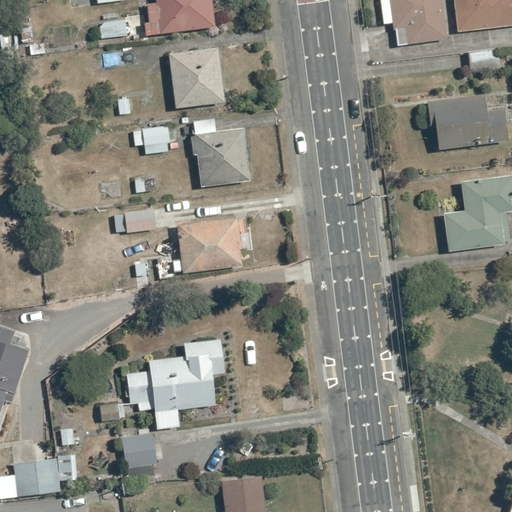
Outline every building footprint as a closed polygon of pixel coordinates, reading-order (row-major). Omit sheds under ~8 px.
[(209,24),(206,0),(142,0),(146,31),(209,24)] [(437,0),(376,0),(380,21),(390,20),(393,43),(442,37),(437,0)] [(511,23),(511,0),(450,0),(454,30),(511,23)] [(123,32),(121,14),(97,17),(100,35),(123,32)] [(220,103),(217,46),(175,48),(178,105),(220,103)] [(496,61),(493,46),(465,52),(468,66),(496,61)] [(499,101),(481,103),(480,92),(425,99),(431,147),(504,138),(499,101)] [(212,129),(211,116),(188,119),(196,184),(245,178),(238,126),(212,129)] [(167,150),(164,124),(130,127),(132,142),(141,141),(142,152),(167,150)] [(511,209),(511,198),(509,171),(456,178),(460,207),(438,210),(443,249),(509,240),(505,210),(511,209)] [(155,227),(152,207),(118,211),(120,231),(155,227)] [(234,233),(232,215),(171,222),(177,270),(237,263),(235,245),(245,244),(244,232),(234,233)] [(147,282),(144,263),(113,268),(116,287),(147,282)] [(33,332),(0,322),(0,421),(9,391),(14,393),(33,332)] [(220,370),(217,337),(181,340),(182,355),(144,358),(145,369),(122,371),(125,402),(135,401),(136,408),(151,407),(153,426),(176,424),(174,406),(210,403),(208,371),(220,370)] [(153,462),(149,431),(118,435),(121,466),(153,462)] [(54,489),(52,456),(9,459),(12,493),(54,489)] [(260,511),(257,473),(218,477),(221,511),(260,511)]
